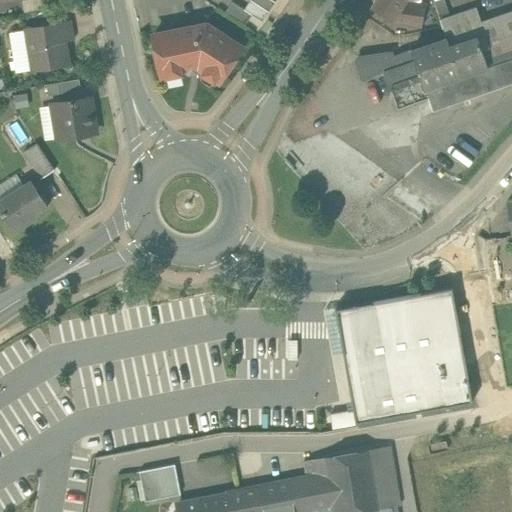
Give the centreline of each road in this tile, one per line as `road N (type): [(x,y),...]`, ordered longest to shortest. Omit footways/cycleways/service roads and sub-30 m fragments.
road 1 (residential): [(511,406),(331,443),(245,441),(111,468),(100,511)]
road 2 (residential): [(511,168),(406,260),(352,280),(270,267),(223,236)]
road 3 (tertiary): [(333,0),(218,164)]
road 4 (secondary): [(160,164),(130,95),(109,0)]
road 5 (secondary): [(146,225),(0,311)]
